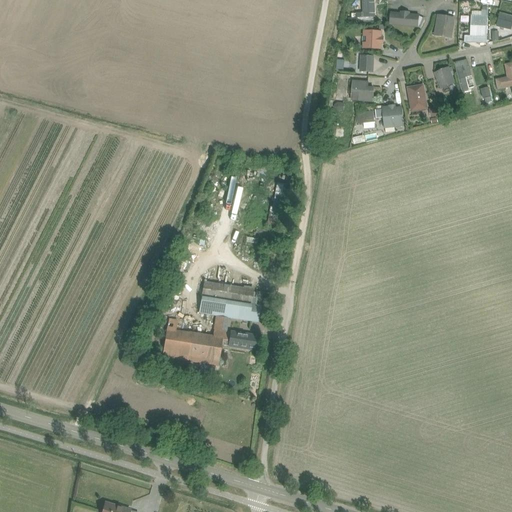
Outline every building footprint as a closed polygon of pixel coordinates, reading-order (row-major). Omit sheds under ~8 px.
[(375,17),(374,0),(362,0),(363,18),(375,17)] [(464,43),(487,43),(487,41),(487,34),(488,10),(482,10),(482,15),(471,15),(470,36),(464,36),(464,43)] [(389,25),(419,28),(420,15),(410,14),(411,12),(401,11),(400,13),(391,12),(389,25)] [(511,15),(500,13),(496,27),(511,31),(511,28),(511,15)] [(434,36),(452,39),(456,18),(438,14),(434,36)] [(348,18),(349,26),(357,25),(357,18),(348,18)] [(363,30),(363,37),(366,38),(366,42),(363,42),(362,49),(382,50),(382,45),(384,45),(384,37),(382,37),(382,31),(363,30)] [(360,70),(373,71),(373,56),(361,56),(360,70)] [(454,63),(462,92),(469,90),(466,78),(472,77),(467,59),(454,63)] [(499,90),(511,87),(511,64),(506,66),(508,79),(497,81),(499,90)] [(456,83),(449,67),(434,73),(441,89),(456,83)] [(352,80),(351,94),(359,94),(359,101),(373,102),(375,88),(368,87),(369,82),(352,80)] [(424,85),(407,88),(411,112),(427,109),(428,109),(424,85)] [(482,90),(484,98),(492,96),(490,88),(482,90)] [(337,110),(344,111),(345,103),(337,103),(335,105),(335,108),(337,110)] [(377,118),(383,118),(384,129),(404,127),(402,107),(396,107),(396,105),(388,106),(382,107),(382,110),(376,110),(377,118)] [(438,108),(429,109),(431,117),(439,116),(438,108)] [(359,124),(375,122),(374,111),(358,113),(359,124)] [(334,137),(344,138),(345,127),(335,126),(334,137)] [(364,136),(353,138),(354,145),(366,142),(364,136)] [(277,183),(274,196),(269,226),(282,228),(290,185),(277,183)] [(204,282),(202,297),(199,313),(248,321),(257,322),(260,306),(251,304),(254,290),(204,282)] [(162,357),(171,358),(219,366),(222,345),(229,346),(246,349),(256,351),(257,337),(247,335),(231,332),(231,333),(214,330),(213,336),(192,333),(176,331),(178,320),(168,319),(162,357)] [(130,511),(131,511),(122,508),(122,510),(117,508),(118,507),(105,503),(102,511),(130,511)]
